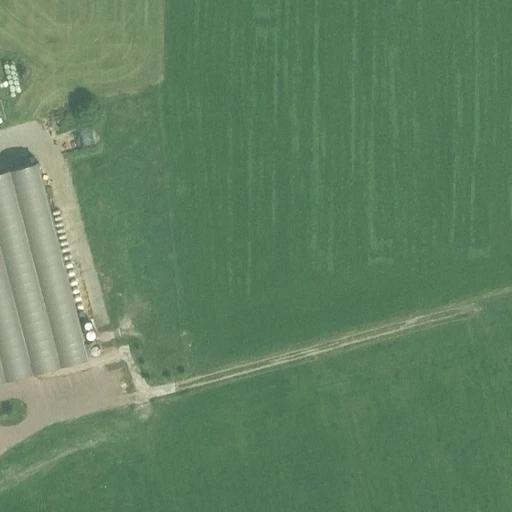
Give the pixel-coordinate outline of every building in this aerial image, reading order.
[(62,107),(66,123),(100,115),(97,100),(62,107)] [(0,380),(88,358),(39,162),(0,171),(0,380)] [(135,246),(136,258),(158,255),(157,243),(135,246)] [(91,283),(102,324),(115,321),(104,279),(91,283)] [(44,376),(31,381),(39,401),(51,396),(44,376)]
